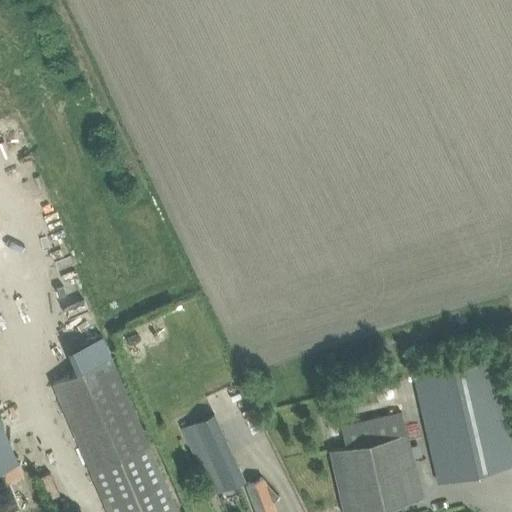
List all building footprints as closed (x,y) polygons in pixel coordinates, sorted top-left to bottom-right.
[(109,511),(179,511),(112,356),(53,381),(109,511)] [(202,393),(209,378),(160,356),(153,371),(202,393)] [(511,441),(493,358),(415,376),(439,482),(511,464),(511,441)] [(344,511),(367,511),(367,510),(422,498),(403,411),(341,426),(345,445),(330,448),(344,511)] [(0,468),(18,461),(0,416),(0,468)] [(226,436),(197,449),(209,476),(205,478),(211,492),(245,478),(226,436)] [(0,485),(24,475),(18,461),(0,468),(0,485)] [(276,511),(272,500),(278,495),(264,476),(245,483),(255,511),(276,511)]
